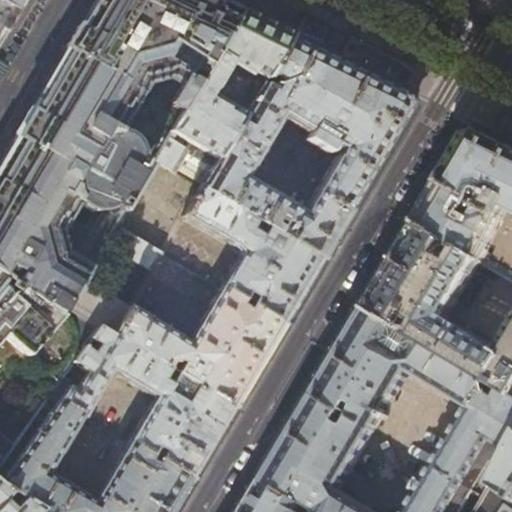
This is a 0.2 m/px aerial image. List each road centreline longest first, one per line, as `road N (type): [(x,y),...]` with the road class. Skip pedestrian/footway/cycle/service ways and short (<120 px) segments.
road 1 (residential): [(497,0),(201,511)]
road 2 (unknown): [(318,364),(373,401),(405,397),(511,215)]
